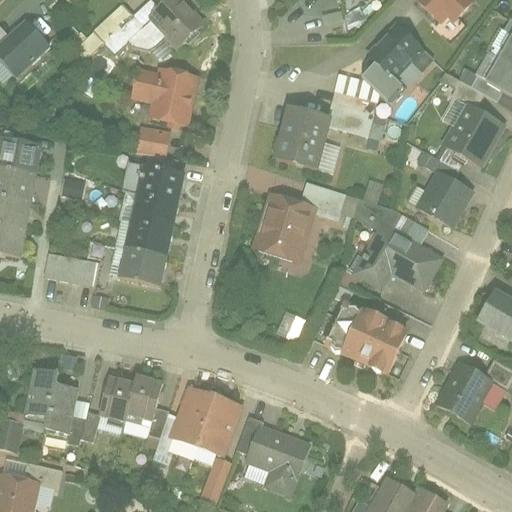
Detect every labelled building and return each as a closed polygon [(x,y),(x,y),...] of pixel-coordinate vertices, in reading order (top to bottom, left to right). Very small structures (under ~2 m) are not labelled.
[(207,27),(181,0),(174,0),(149,25),(178,55),(207,27)] [(416,0),(414,3),(442,28),(449,20),(455,26),(475,4),(470,0),(416,0)] [(50,53),(26,26),(0,48),(0,62),(17,82),(50,53)] [(398,83),(426,54),(400,29),(371,59),(380,68),(366,82),(396,110),(410,95),(398,83)] [(511,45),(502,63),(511,68),(511,45)] [(488,86),(511,99),(511,68),(502,63),(488,86)] [(191,132),(201,82),(161,73),(160,78),(140,74),(134,105),(155,110),(152,123),(191,132)] [(441,148),(482,172),(507,131),(466,107),(441,148)] [(289,112),(276,164),(322,176),(335,124),(289,112)] [(165,158),(169,134),(137,129),(133,153),(165,158)] [(39,154),(5,148),(0,174),(34,180),(39,154)] [(186,180),(148,171),(141,198),(180,208),(186,180)] [(34,180),(0,174),(0,175),(0,201),(29,207),(34,180)] [(419,213),(456,233),(475,197),(438,177),(419,213)] [(270,196),(253,253),(301,268),(318,211),(270,196)] [(180,208),(141,198),(135,226),(173,235),(180,208)] [(29,207),(0,201),(0,229),(24,233),(29,207)] [(173,235),(135,226),(128,253),(166,263),(173,235)] [(394,277),(425,297),(446,264),(384,226),(351,278),(382,297),(394,277)] [(24,233),(0,229),(0,256),(20,260),(24,233)] [(166,263),(128,253),(121,281),(160,290),(166,263)] [(511,302),(498,295),(480,326),(511,343),(511,302)] [(329,353),(391,381),(411,336),(349,308),(329,353)] [(275,336),(293,344),(302,322),(284,314),(275,336)] [(511,373),(493,361),(483,377),(509,394),(511,389),(511,373)] [(457,365),(434,407),(471,428),(495,386),(457,365)] [(63,378),(35,372),(26,418),(50,422),(47,438),(73,443),(82,395),(61,391),(63,378)] [(154,425),(164,386),(140,380),(138,388),(111,382),(101,422),(127,428),(129,419),(154,425)] [(216,400),(188,390),(170,442),(198,452),(216,400)] [(245,410),(216,400),(198,452),(226,462),(245,410)] [(16,456),(22,426),(7,423),(1,453),(16,456)] [(292,500),(312,447),(261,428),(247,465),(270,474),(264,490),(292,500)] [(1,476),(0,481),(0,511),(35,511),(42,486),(1,476)] [(386,481),(368,511),(448,511),(451,508),(418,490),(414,497),(386,481)]
